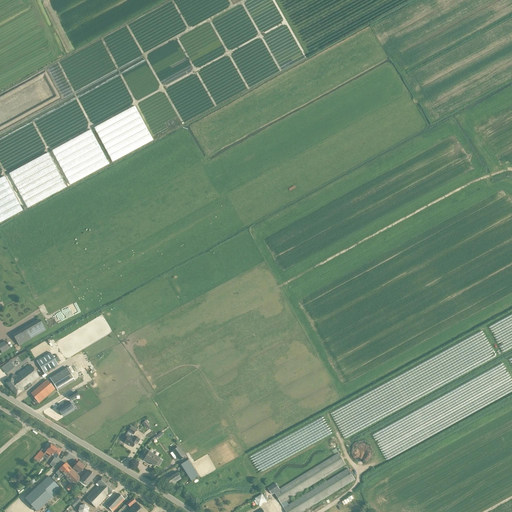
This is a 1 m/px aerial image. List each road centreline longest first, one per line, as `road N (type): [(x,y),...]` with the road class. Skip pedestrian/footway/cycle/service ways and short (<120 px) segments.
road 1 (tertiary): [(192,511),(0,391)]
road 2 (unclassified): [(168,511),(0,405)]
